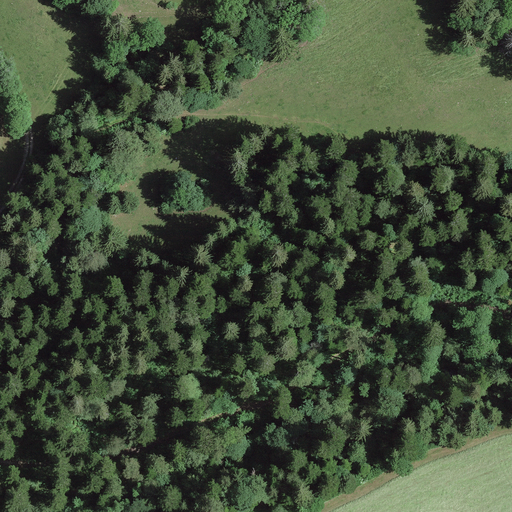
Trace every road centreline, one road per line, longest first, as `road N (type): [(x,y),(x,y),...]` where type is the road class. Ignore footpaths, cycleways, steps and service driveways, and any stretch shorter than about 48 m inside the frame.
road 1 (track): [(511,314),(441,306),(270,402),(108,458),(0,463)]
road 2 (track): [(0,210),(20,179),(28,135),(0,61)]
